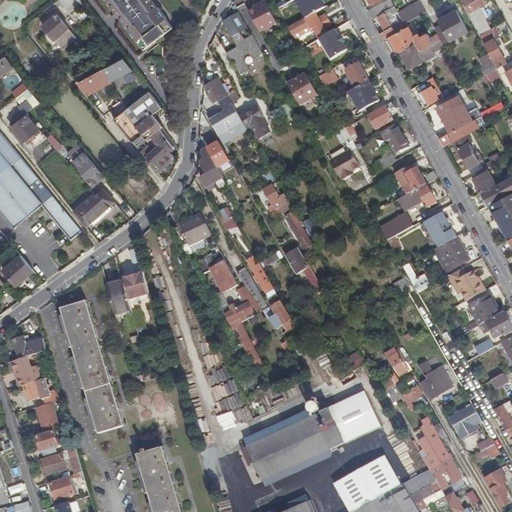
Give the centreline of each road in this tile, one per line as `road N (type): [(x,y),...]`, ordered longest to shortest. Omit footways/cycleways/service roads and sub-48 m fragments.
road 1 (residential): [(222,0),(198,57),(183,171),(166,200),(0,326)]
road 2 (residential): [(511,292),(347,0)]
road 3 (track): [(219,439),(142,221)]
road 4 (track): [(412,372),(497,511)]
road 5 (residential): [(36,511),(0,391)]
